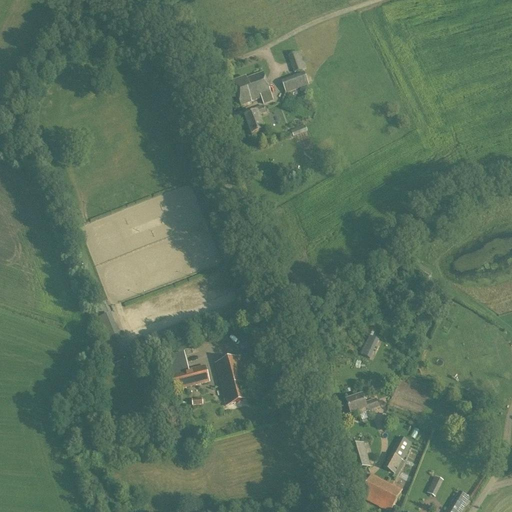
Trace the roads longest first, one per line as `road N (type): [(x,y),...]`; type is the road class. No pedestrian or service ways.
road 1 (unclassified): [(263,286),(180,52)]
road 2 (unclassified): [(345,511),(268,300)]
